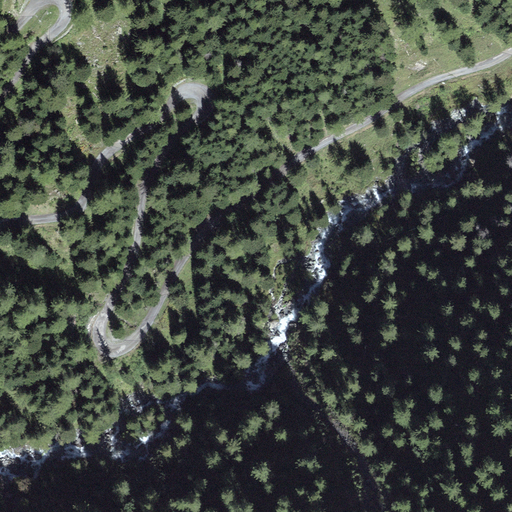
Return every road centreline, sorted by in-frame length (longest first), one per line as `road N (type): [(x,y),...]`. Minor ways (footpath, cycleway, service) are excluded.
road 1 (track): [(511,50),(435,78),(265,177),(216,216),(136,338),(115,351),(103,339),(102,319),(126,281),(149,175),(203,115),(203,99),(190,89),(124,140),(100,161),(90,194),(71,213),(0,229)]
road 2 (track): [(0,101),(43,41),(68,25),(65,0)]
